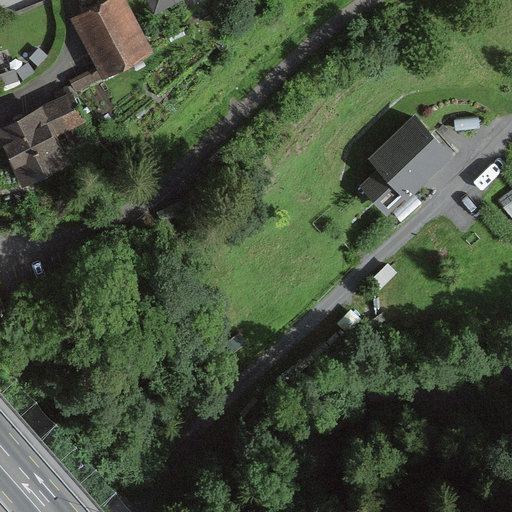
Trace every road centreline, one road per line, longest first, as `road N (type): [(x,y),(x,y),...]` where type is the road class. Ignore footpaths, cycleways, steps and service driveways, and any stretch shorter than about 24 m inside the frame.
road 1 (residential): [(511,132),(268,360),(131,511)]
road 2 (residential): [(367,0),(141,209),(71,239),(0,245)]
road 3 (residential): [(0,112),(37,94),(76,53),(73,0)]
